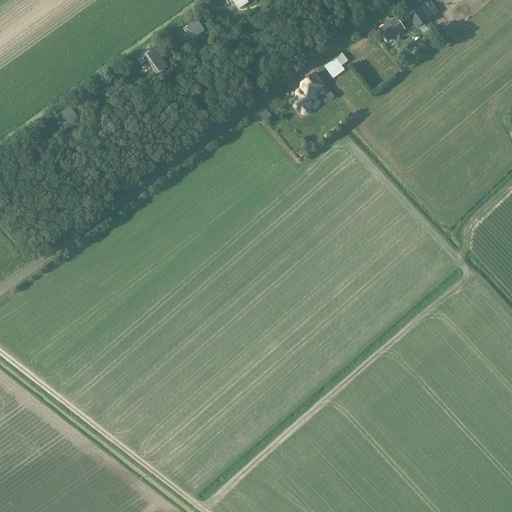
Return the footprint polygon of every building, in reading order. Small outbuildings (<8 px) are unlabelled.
[(230,0),(237,9),(248,2),(246,0),(230,0)] [(404,19),(407,24),(410,22),(415,28),(417,26),(420,29),(419,30),(426,37),(431,33),(422,23),(427,19),(419,7),(406,16),(406,17),(404,19)] [(395,17),(377,30),(386,42),(404,29),(395,17)] [(196,19),(186,25),(194,37),(203,31),(196,19)] [(141,55),(147,64),(149,67),(159,61),(151,48),(141,55)] [(341,53),(325,64),(323,66),(332,78),(344,70),(340,65),(346,60),(341,53)] [(313,99),(315,90),(321,85),(313,74),(302,82),(300,90),(298,90),(296,91),(295,92),(295,94),(297,96),(290,101),(298,112),(300,111),(301,113),(303,114),(305,113),(307,112),(308,110),(308,108),(306,106),(308,105),(307,104),(312,98),(313,99)] [(108,96),(118,89),(109,76),(99,83),(108,96)] [(77,117),(69,105),(55,114),(64,127),(67,124),(77,117)]
